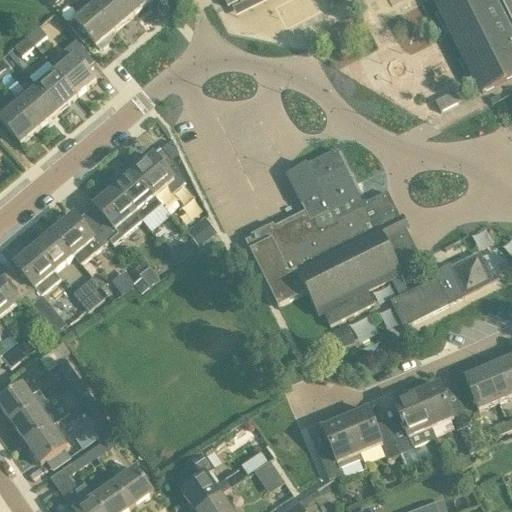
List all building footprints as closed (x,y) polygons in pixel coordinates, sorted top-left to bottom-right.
[(59,0),(45,0),(52,9),(61,1),(59,0)] [(93,9),(94,8),(87,0),(82,0),(75,6),(84,17),(69,29),(82,45),(88,40),(95,49),(99,52),(103,53),(110,47),(110,44),(107,40),(114,34),(93,9)] [(134,17),(119,0),(104,0),(94,8),(93,9),(114,34),(134,17)] [(119,0),(134,17),(152,2),(150,0),(119,0)] [(222,0),(227,10),(246,0),(222,0)] [(511,0),(433,0),(441,14),(434,17),(444,36),(450,32),(465,61),(458,64),(467,82),(474,79),(482,94),(511,78),(511,0)] [(27,39),(35,49),(46,39),(39,30),(27,39)] [(35,49),(27,39),(14,51),(22,60),(35,49)] [(56,74),(78,100),(97,84),(75,58),(83,51),(76,43),(58,59),(65,67),(56,74)] [(0,62),(0,78),(9,71),(1,61),(0,62)] [(37,90),(60,116),(78,100),(56,74),(37,90)] [(60,116),(37,90),(18,106),(40,132),(60,116)] [(459,106),(453,95),(435,104),(441,115),(459,106)] [(40,132),(18,106),(0,120),(0,123),(21,148),(40,132)] [(153,159),(152,158),(133,175),(154,200),(155,199),(162,208),(163,209),(174,200),(172,197),(185,186),(176,168),(163,151),(153,159)] [(435,281),(408,294),(396,270),(419,259),(387,195),(363,207),(336,153),(285,178),(304,215),(246,244),(279,310),(307,296),(318,317),(323,315),(330,328),(374,306),(367,292),(390,281),(399,299),(390,304),(403,331),(450,308),(437,281),(436,282),(435,281)] [(143,224),(162,208),(155,199),(154,200),(133,175),(113,191),(134,216),(142,225),(143,224)] [(134,216),(113,191),(93,207),(94,209),(86,216),(109,244),(113,248),(142,225),(134,216)] [(77,223),(72,217),(52,234),(73,259),(74,259),(81,268),(109,244),(86,216),(77,223)] [(187,235),(198,248),(214,234),(204,222),(187,235)] [(473,236),(478,248),(492,242),(486,229),(473,236)] [(54,275),(73,259),(52,234),(33,251),(54,275)] [(177,266),(193,253),(184,244),(168,257),(177,266)] [(499,250),(487,254),(492,269),(504,264),(499,250)] [(54,275),(33,251),(12,268),(14,269),(5,277),(24,299),(25,300),(26,299),(32,306),(60,283),(54,275)] [(436,282),(437,281),(450,308),(466,300),(465,299),(492,285),(478,256),(450,270),(449,267),(433,275),(435,281),(436,282)] [(146,264),(135,271),(142,282),(141,282),(149,292),(160,285),(146,264)] [(0,321),(25,300),(24,299),(5,277),(0,280),(0,321)] [(122,300),(136,291),(134,287),(127,277),(113,286),(122,300)] [(136,291),(141,298),(149,292),(141,282),(134,287),(136,291)] [(96,293),(80,306),(88,315),(104,302),(96,293)] [(0,360),(10,373),(27,359),(17,346),(0,360)] [(46,372),(56,365),(70,385),(78,380),(64,360),(70,356),(63,346),(39,362),(46,372)] [(485,372),(498,406),(511,399),(511,383),(504,364),(485,372)] [(498,406),(485,372),(464,380),(478,414),(498,406)] [(84,406),(92,400),(78,380),(70,385),(84,406)] [(0,409),(11,426),(45,403),(39,394),(31,400),(22,387),(0,402),(0,409)] [(416,396),(431,431),(453,422),(438,387),(416,396)] [(391,433),(401,457),(414,451),(414,450),(435,441),(431,431),(416,396),(410,399),(408,395),(393,401),(395,405),(393,406),(403,428),(391,433)] [(99,428),(107,422),(92,400),(84,406),(99,428)] [(45,403),(11,426),(25,446),(51,429),(59,423),(45,403)] [(360,456),(381,447),(387,463),(401,457),(391,433),(379,439),(367,412),(345,422),(360,456)] [(456,433),(470,428),(467,420),(453,426),(456,433)] [(254,432),(247,422),(241,426),(246,433),(250,434),(254,432)] [(323,431),(332,454),(319,460),(329,483),(343,477),(340,471),(362,462),(360,456),(345,422),(323,431)] [(510,434),(506,425),(494,430),(498,439),(510,434)] [(52,471),(69,459),(63,451),(65,450),(51,429),(25,446),(40,467),(46,463),(52,471)] [(112,438),(91,453),(96,461),(97,460),(118,446),(112,438)] [(77,474),(96,461),(91,453),(70,467),(76,475),(77,474)] [(241,469),(247,479),(267,466),(261,456),(241,469)] [(215,490),(206,477),(215,472),(206,459),(178,477),(187,490),(181,495),(192,511),(200,511),(220,498),(231,491),(225,483),(215,490)] [(284,486),(270,465),(258,473),(271,494),(284,486)] [(76,475),(70,467),(50,482),(55,490),(76,475)] [(114,486),(131,511),(153,497),(135,472),(114,486)] [(238,474),(225,483),(231,491),(243,483),(238,474)] [(75,511),(101,511),(93,500),(94,499),(86,486),(75,493),(84,506),(75,511)] [(130,511),(131,511),(114,486),(94,499),(93,500),(101,511),(130,511)] [(305,511),(308,510),(307,507),(320,498),(317,493),(297,507),(298,509),(293,511),(305,511)] [(229,511),(220,498),(200,511),(229,511)]
